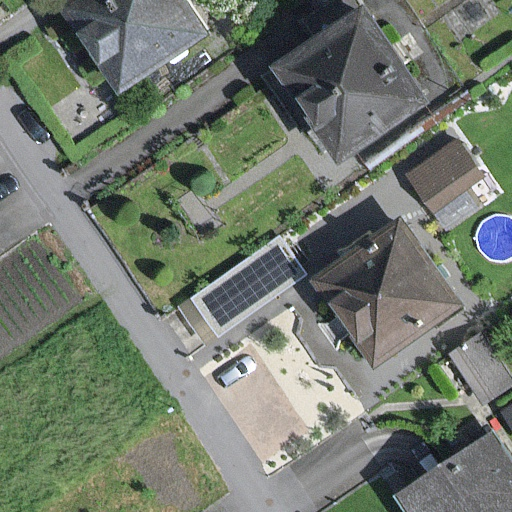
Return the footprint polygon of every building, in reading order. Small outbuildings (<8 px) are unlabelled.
[(213,33),(190,0),(80,0),(68,9),(126,93),(213,33)] [(438,97),(370,11),(286,78),(354,163),(438,97)] [(480,174),(459,143),(415,174),(436,205),(480,174)] [(462,304),(403,221),(324,277),(382,360),(462,304)] [(297,269),(277,242),(204,297),(224,324),(297,269)] [(511,373),(482,323),(453,340),(483,390),(511,373)] [(511,511),(511,464),(493,435),(399,497),(409,511),(511,511)]
